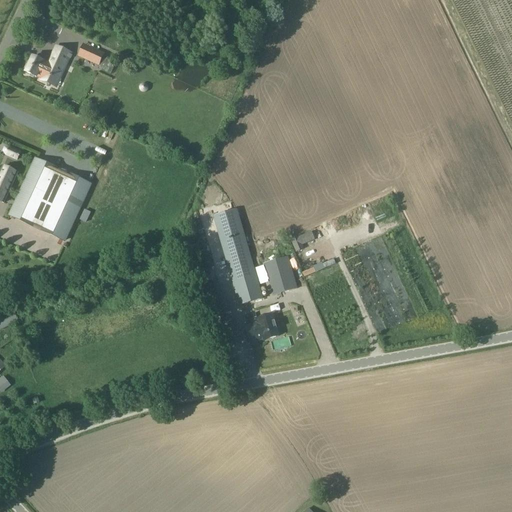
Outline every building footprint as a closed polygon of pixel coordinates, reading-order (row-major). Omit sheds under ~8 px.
[(45,74),(59,81),(71,54),(56,47),(48,65),(43,63),(43,62),(32,58),(25,72),(36,77),(43,80),(45,74)] [(88,48),(83,58),(99,65),(104,55),(88,48)] [(104,58),(98,69),(110,75),(115,64),(104,58)] [(18,161),(21,153),(4,146),(2,152),(5,153),(4,156),(18,161)] [(10,216),(32,227),(58,170),(36,160),(10,216)] [(0,202),(4,204),(18,173),(2,166),(0,171),(0,202)] [(42,231),(66,242),(93,186),(68,175),(42,231)] [(237,210),(213,217),(239,306),(263,299),(237,210)] [(301,246),(314,241),(311,233),(309,234),(307,230),(296,235),(297,238),(290,241),(295,254),(303,250),(301,246)] [(272,296),(298,289),(288,257),(263,264),(272,296)] [(328,263),(317,267),(318,272),(330,268),(328,263)] [(188,268),(193,283),(209,276),(206,269),(200,272),(197,264),(188,268)] [(208,316),(229,309),(217,278),(197,285),(208,316)] [(209,318),(214,334),(236,326),(230,310),(209,318)] [(0,330),(17,321),(13,313),(0,319),(0,330)] [(256,318),(249,319),(251,326),(245,327),(250,343),(263,339),(266,338),(267,340),(278,337),(276,329),(278,328),(276,322),(274,322),(272,315),(257,319),(256,318)] [(237,344),(226,345),(228,363),(240,361),(237,344)] [(0,379),(0,393),(1,394),(10,386),(3,377),(0,379)]
